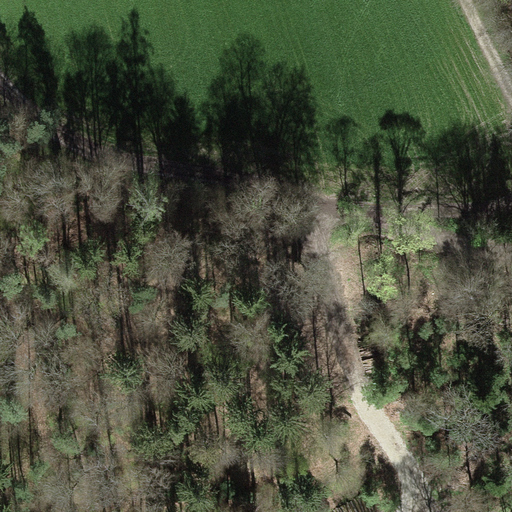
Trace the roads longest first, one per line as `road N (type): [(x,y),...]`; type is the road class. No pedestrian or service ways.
road 1 (track): [(511,201),(375,208),(135,162),(58,128),(0,79)]
road 2 (track): [(428,511),(330,307),(296,191)]
road 3 (track): [(511,254),(412,227),(375,208)]
